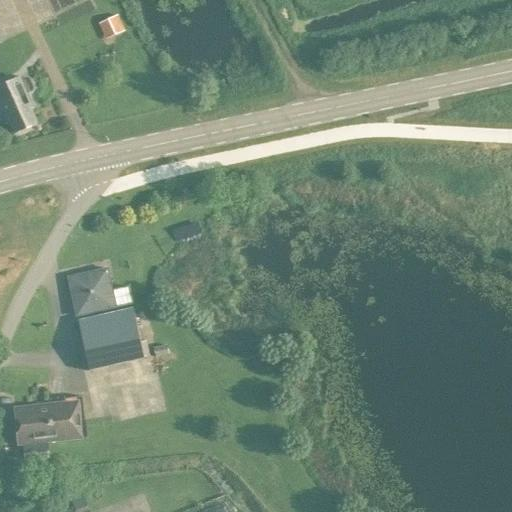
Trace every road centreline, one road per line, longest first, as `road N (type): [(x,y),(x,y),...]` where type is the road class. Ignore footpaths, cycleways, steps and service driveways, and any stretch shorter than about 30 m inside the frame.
road 1 (secondary): [(86,150),(511,61)]
road 2 (unclassified): [(0,338),(86,182),(86,150)]
